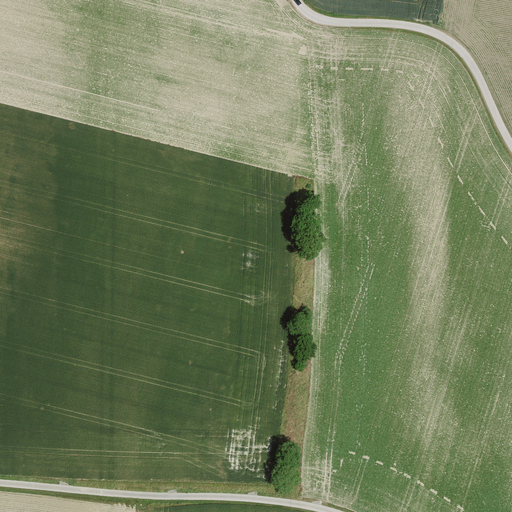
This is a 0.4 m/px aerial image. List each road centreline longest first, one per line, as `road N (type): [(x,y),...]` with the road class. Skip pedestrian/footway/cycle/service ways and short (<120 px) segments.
road 1 (track): [(0,485),(252,500),(315,511)]
road 2 (track): [(511,150),(465,57),(438,36),(394,24),(325,22),(294,0)]
